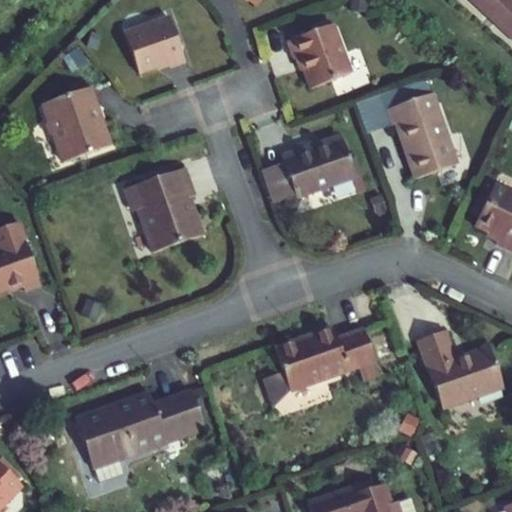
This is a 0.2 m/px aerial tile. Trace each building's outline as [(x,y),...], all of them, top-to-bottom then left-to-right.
[(511,0),(471,0),(511,38),(511,0)] [(168,17),(124,33),(139,74),(168,64),(170,68),(185,62),(168,17)] [(309,28),(311,34),(331,27),(329,21),(309,28)] [(311,34),(288,42),(294,60),(299,58),(304,73),(310,90),(350,76),(333,27),(331,27),(311,34)] [(299,58),(294,60),(299,74),(304,73),(299,58)] [(422,80),(352,104),(363,135),(394,124),(413,180),(456,166),(432,95),(428,97),(422,80)] [(89,88),(43,105),(48,121),(45,127),(48,136),(54,138),(63,164),(111,147),(103,125),(98,122),(100,118),(89,88)] [(299,151),(281,158),(283,164),(294,196),(295,199),(354,179),(341,141),(301,155),(299,151)] [(283,164),(259,172),(271,204),(294,196),(283,164)] [(184,169),(125,189),(133,212),(138,211),(152,253),(202,236),(194,213),(191,214),(186,199),(193,197),(184,169)] [(479,217),(493,189),(484,184),(471,213),(479,217)] [(479,217),(474,227),(487,233),(499,238),(497,243),(496,245),(511,252),(511,194),(494,186),(493,189),(479,217)] [(0,292),(22,284),(24,290),(40,284),(18,223),(0,229),(0,292)] [(485,238),(497,243),(499,238),(487,233),(485,238)] [(333,329),(275,349),(283,372),(290,391),(358,367),(363,381),(379,376),(363,330),(336,340),(333,329)] [(417,341),(441,409),(502,387),(488,347),(464,356),(464,357),(455,361),(444,332),(417,341)] [(290,391),(283,372),(261,379),(272,409),(290,391)] [(75,420),(92,469),(94,469),(118,460),(204,430),(191,393),(153,406),(149,394),(75,420)] [(2,458),(0,459),(0,465),(16,481),(21,476),(2,458)] [(123,474),(118,460),(94,469),(99,483),(123,474)] [(0,509),(22,487),(16,481),(0,465),(0,509)] [(371,481),(307,504),(309,511),(397,511),(395,503),(389,505),(382,485),(373,488),(371,481)]
